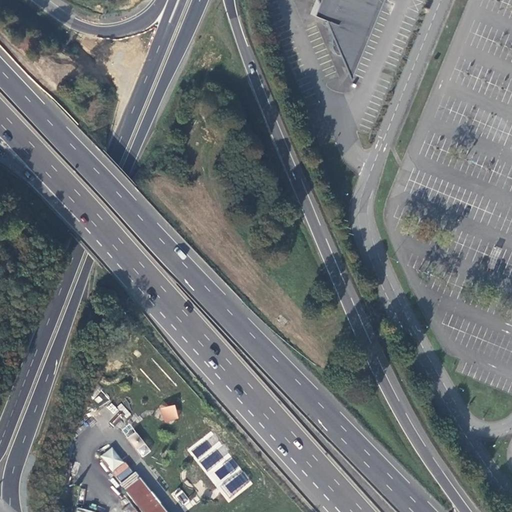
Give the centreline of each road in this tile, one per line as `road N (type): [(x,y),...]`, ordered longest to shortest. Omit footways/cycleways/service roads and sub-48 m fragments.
road 1 (trunk): [(416,511),(0,72)]
road 2 (trunk): [(465,511),(367,352),(229,0)]
road 3 (primary): [(12,511),(17,459),(201,0)]
road 4 (trunk): [(0,124),(357,511)]
road 5 (trunk): [(0,154),(352,511)]
road 6 (primary): [(160,48),(0,445)]
road 7 (trunk): [(167,0),(147,25),(128,31),(83,29),(34,0)]
